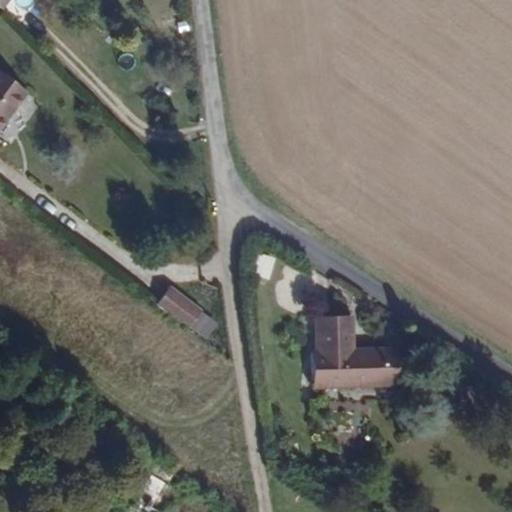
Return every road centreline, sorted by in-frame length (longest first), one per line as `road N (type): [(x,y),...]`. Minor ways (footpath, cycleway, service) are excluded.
road 1 (residential): [(222,183),(511,382)]
road 2 (residential): [(222,183),(267,511)]
road 3 (unknown): [(0,155),(72,216),(155,266),(232,256)]
road 4 (residential): [(200,0),(222,183)]
